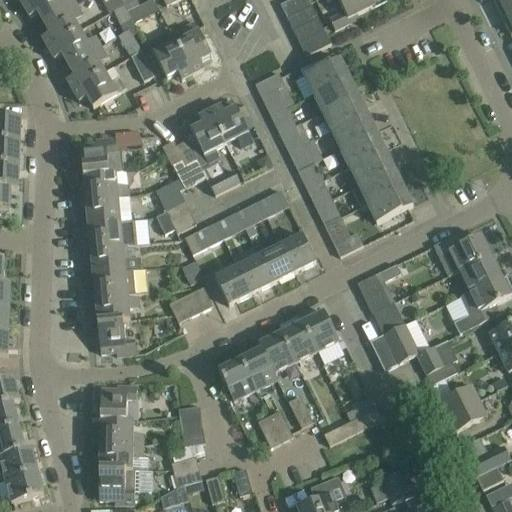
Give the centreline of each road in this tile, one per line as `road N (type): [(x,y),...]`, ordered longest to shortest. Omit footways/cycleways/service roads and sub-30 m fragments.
road 1 (residential): [(45,380),(151,371),(198,354),(511,197)]
road 2 (residential): [(47,134),(160,129),(242,90)]
road 3 (residential): [(45,380),(45,243)]
road 4 (residential): [(511,132),(452,10)]
road 5 (residential): [(76,505),(45,380)]
road 6 (residential): [(47,134),(29,66),(0,25)]
